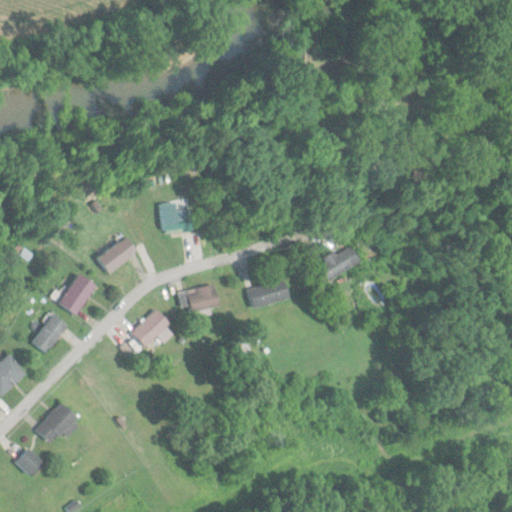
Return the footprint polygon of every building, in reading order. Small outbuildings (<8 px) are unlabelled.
[(164,233),(192,231),(190,210),(177,211),(176,202),(161,203),(164,233)] [(137,250),(125,236),(98,258),(110,273),(137,250)] [(311,262),(318,281),(361,267),(354,247),(311,262)] [(97,287),(81,274),(58,301),(74,315),(97,287)] [(288,298),(283,279),(248,289),(253,308),(288,298)] [(178,292),(183,313),(219,304),(215,284),(178,292)] [(170,324),(156,309),(131,331),(144,346),(170,324)] [(32,342),(47,353),(68,325),(53,314),(32,342)] [(50,442),(62,429),(67,434),(80,422),(61,403),(36,428),(50,442)] [(43,461),(28,448),(15,462),(30,475),(43,461)]
